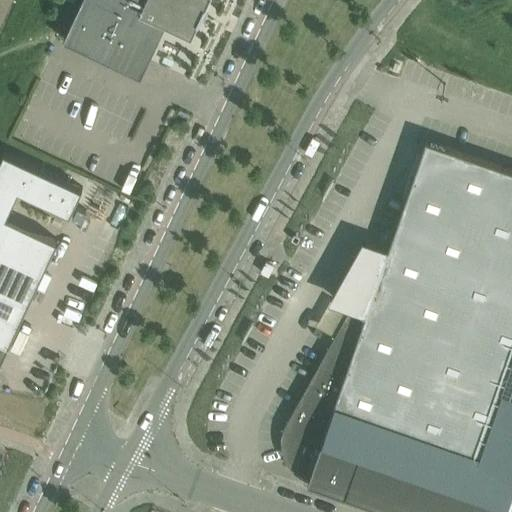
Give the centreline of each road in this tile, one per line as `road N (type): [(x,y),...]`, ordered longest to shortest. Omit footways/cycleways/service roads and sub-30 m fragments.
road 1 (unclassified): [(127,455),(317,106),(393,0)]
road 2 (unclassified): [(270,0),(75,437)]
road 3 (unknown): [(165,83),(142,134),(130,141),(35,100)]
road 4 (unclassified): [(287,511),(127,455)]
